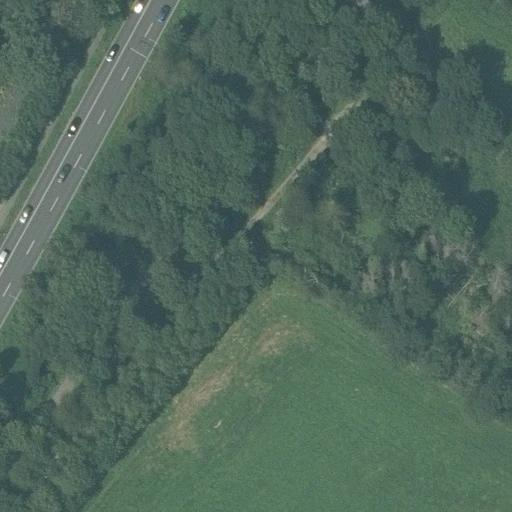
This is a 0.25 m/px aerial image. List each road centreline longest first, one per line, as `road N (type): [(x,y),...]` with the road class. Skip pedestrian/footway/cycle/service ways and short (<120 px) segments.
road 1 (track): [(30,503),(240,234),(389,63)]
road 2 (primary): [(150,0),(0,273)]
